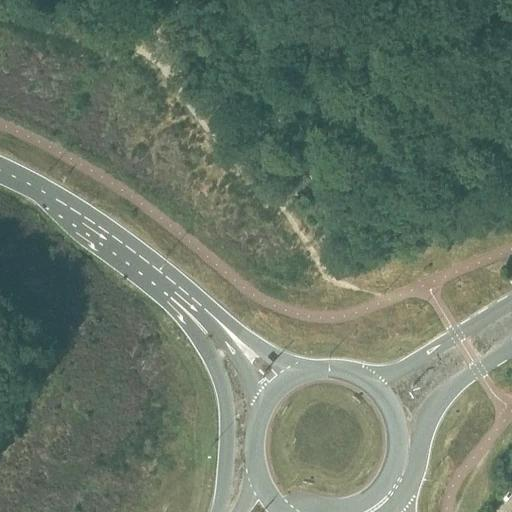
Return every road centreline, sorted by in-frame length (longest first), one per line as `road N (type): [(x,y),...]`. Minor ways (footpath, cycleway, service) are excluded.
road 1 (primary): [(181,288),(223,388),(225,471),(215,511)]
road 2 (primary): [(181,288),(100,227),(0,168)]
road 3 (tertiary): [(511,301),(365,380)]
road 4 (tertiary): [(417,466),(428,415),(511,348)]
